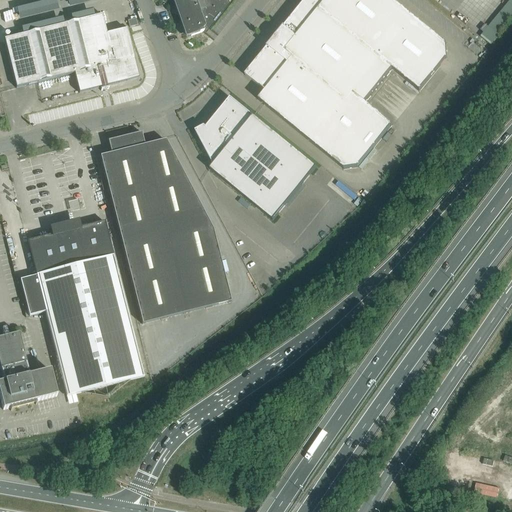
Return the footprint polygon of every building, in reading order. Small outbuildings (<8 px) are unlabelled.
[(174,0),(188,37),(209,30),(229,5),(227,0),(174,0)] [(419,92),(447,58),(446,44),(391,0),(306,0),(284,27),(283,28),(284,28),(280,33),(279,32),(279,33),(279,34),(272,42),(271,42),(272,43),(268,47),(267,47),(267,48),(245,75),(265,92),(258,100),(344,170),(358,168),(392,126),(365,103),(392,70),(419,92)] [(492,36),(505,24),(496,14),(483,25),(492,36)] [(138,79),(131,49),(132,48),(132,47),(131,47),(129,40),(130,39),(130,38),(128,38),(126,31),(128,30),(127,28),(124,28),(125,30),(116,32),(116,30),(113,31),(113,33),(106,34),(102,15),(4,40),(17,89),(75,74),(79,94),(101,88),(101,91),(100,91),(101,91),(109,89),(108,89),(108,87),(138,79)] [(316,168),(230,98),(217,115),(215,114),(216,112),(209,119),(210,120),(211,118),(213,120),(206,128),(204,127),(195,131),(213,166),(210,170),(273,221),(316,168)] [(141,133),(108,142),(111,154),(100,157),(142,325),(231,303),(213,231),(165,141),(144,146),(141,133)] [(37,276),(20,281),(29,316),(46,312),(67,397),(143,377),(113,258),(104,222),(28,242),(37,276)] [(18,335),(0,339),(0,370),(3,383),(0,383),(0,399),(3,410),(10,409),(10,410),(36,403),(36,402),(56,397),(50,371),(29,376),(18,335)] [(500,421),(500,400),(487,400),(488,421),(500,421)]
